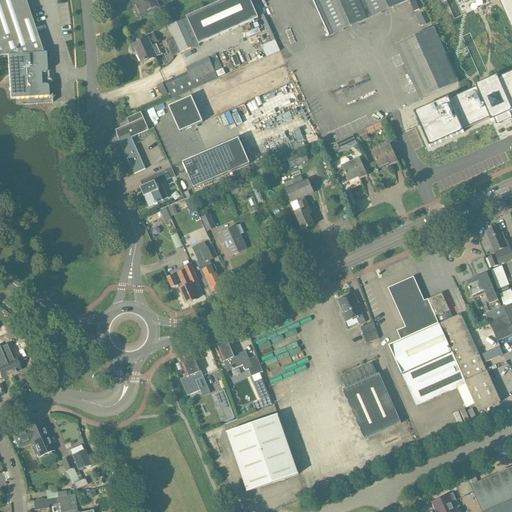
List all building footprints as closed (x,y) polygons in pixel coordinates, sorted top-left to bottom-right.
[(0,0),(0,57),(8,57),(10,100),(52,97),(51,83),(51,82),(51,81),(50,80),(49,80),(48,79),(43,80),(43,74),(44,74),(45,74),(46,74),(46,73),(47,72),(47,71),(46,54),(39,54),(37,48),(41,46),(25,0),(0,0)] [(131,0),(139,18),(146,15),(145,13),(158,7),(155,0),(131,0)] [(172,37),(179,54),(198,45),(257,19),(248,0),(225,0),(186,17),(187,19),(167,28),(172,37)] [(407,0),(315,0),(331,35),(408,0),(407,0)] [(511,0),(504,0),(511,17),(511,73),(499,79),(498,76),(476,86),(477,89),(450,101),(449,99),(415,114),(430,148),(464,133),(464,131),(491,119),(492,121),(495,120),(494,117),(509,111),(510,113),(511,112),(511,0)] [(458,83),(434,28),(396,45),(420,100),(423,99),(458,83)] [(157,42),(154,34),(147,37),(148,40),(134,46),(142,64),(156,58),(151,45),(157,42)] [(173,56),(179,54),(172,37),(168,39),(167,42),(173,56)] [(275,39),(262,45),(267,57),(280,51),(275,39)] [(222,68),(216,54),(208,57),(209,58),(186,68),(188,72),(165,83),(172,98),(197,87),(212,80),(218,78),(215,71),(222,68)] [(203,122),(192,97),(169,107),(180,132),(203,122)] [(129,134),(131,137),(148,130),(141,112),(130,117),(132,123),(116,130),(117,133),(116,133),(119,138),(129,134)] [(388,126),(386,120),(383,122),(358,133),(360,137),(361,136),(363,141),(369,139),(367,135),(388,126)] [(145,168),(131,137),(129,134),(119,138),(134,173),(145,168)] [(338,150),(356,141),(353,134),(334,143),(338,150)] [(194,189),(250,165),(239,139),(183,164),(194,189)] [(397,162),(389,145),(372,153),(379,168),(389,164),(390,165),(397,162)] [(309,160),(305,151),(287,158),(291,168),(309,160)] [(342,160),(342,163),(343,166),(342,167),(348,182),(358,177),(359,179),(366,176),(359,159),(351,163),(350,161),(349,159),(347,159),(344,159),(342,160)] [(168,199),(161,184),(163,183),(159,173),(140,182),(143,188),(141,189),(145,198),(149,207),(155,205),(155,206),(158,205),(157,204),(163,201),(168,199)] [(314,193),(308,179),(286,189),(292,203),(298,201),(299,203),(298,204),(301,211),(295,214),(302,230),(314,225),(309,215),(311,214),(304,198),(314,193)] [(164,221),(169,219),(165,208),(161,210),(164,221)] [(201,218),(205,225),(207,230),(208,230),(208,231),(216,228),(210,214),(201,218)] [(244,233),(240,225),(236,227),(219,234),(221,239),(223,238),(231,256),(246,250),(240,235),(244,233)] [(499,226),(485,232),(494,253),(495,256),(488,258),(492,268),(511,260),(511,252),(507,240),(505,240),(499,226)] [(204,243),(193,248),(200,264),(205,262),(207,268),(213,265),(210,259),(213,258),(208,247),(207,248),(204,243)] [(191,264),(182,267),(184,270),(178,273),(184,287),(180,289),(186,305),(199,299),(192,284),(198,281),(191,264)] [(217,272),(214,265),(207,268),(203,270),(206,277),(206,278),(212,292),(224,287),(218,272),(217,272)] [(178,286),(174,275),(167,278),(172,288),(178,286)] [(489,323),(509,315),(506,306),(504,307),(503,306),(501,307),(498,300),(492,287),(493,287),(487,275),(475,279),(474,279),(466,283),(472,296),(473,296),(474,298),(487,293),(491,303),(486,306),(489,312),(485,314),(489,323)] [(471,393),(458,365),(440,324),(428,299),(423,301),(413,278),(387,289),(405,328),(396,332),(400,341),(390,346),(416,406),(457,388),(461,397),(470,393),(471,393)] [(362,314),(353,293),(338,300),(344,313),(341,314),(345,322),(347,321),(356,317),(359,325),(365,322),(362,315),(362,314)] [(440,324),(458,365),(479,355),(461,314),(453,318),(441,293),(428,299),(440,324)] [(21,336),(12,315),(1,320),(4,326),(8,335),(10,341),(21,336)] [(511,326),(511,323),(509,315),(489,323),(497,341),(511,334),(511,327),(511,326)] [(379,339),(374,323),(361,327),(367,343),(379,339)] [(8,335),(0,337),(0,350),(11,376),(22,371),(15,357),(12,359),(5,343),(10,341),(8,335)] [(236,357),(229,341),(217,347),(224,363),(225,363),(228,372),(243,365),(246,371),(249,369),(252,376),(263,372),(257,356),(249,359),(246,351),(238,354),(239,356),(236,357)] [(276,397),(301,390),(288,345),(261,352),(263,358),(265,358),(275,391),(274,392),(276,397)] [(480,355),(484,363),(503,354),(499,346),(480,355)] [(0,376),(2,380),(11,376),(0,350),(0,376)] [(500,402),(479,355),(458,365),(471,393),(470,393),(478,412),(500,402)] [(181,380),(182,384),(188,396),(200,391),(208,388),(204,377),(201,371),(194,356),(181,362),(187,377),(181,380)] [(377,374),(372,362),(341,376),(346,388),(342,390),(364,439),(401,423),(379,373),(377,374)] [(224,390),(215,394),(226,422),(235,418),(224,390)] [(298,474),(278,415),(227,433),(247,492),(298,474)] [(26,430),(27,431),(14,437),(18,446),(31,441),(32,442),(47,436),(42,423),(26,430)] [(47,436),(32,442),(34,447),(31,448),(35,455),(37,454),(38,458),(43,456),(44,458),(52,455),(51,452),(54,451),(47,436)] [(72,456),(78,470),(90,465),(84,451),(72,456)] [(74,468),(69,457),(60,461),(66,472),(74,468)] [(511,511),(511,467),(471,485),(482,511),(511,511)] [(88,485),(85,478),(80,480),(73,484),(77,490),(88,485)] [(455,501),(452,494),(433,502),(436,511),(455,511),(452,503),(455,501)] [(66,496),(68,511),(77,509),(74,495),(66,496)] [(59,511),(61,511),(68,511),(66,496),(57,497),(59,511)] [(48,508),(47,499),(33,501),(34,511),(48,508)]
